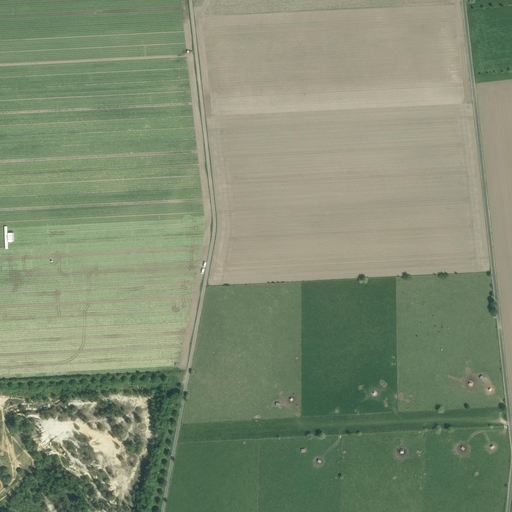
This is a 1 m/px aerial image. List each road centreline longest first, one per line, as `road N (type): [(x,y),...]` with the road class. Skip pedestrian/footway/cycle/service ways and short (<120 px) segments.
road 1 (track): [(508,511),(511,441),(463,0)]
road 2 (track): [(192,0),(216,218),(191,366)]
road 3 (track): [(191,366),(0,378)]
road 4 (track): [(191,366),(165,511)]
